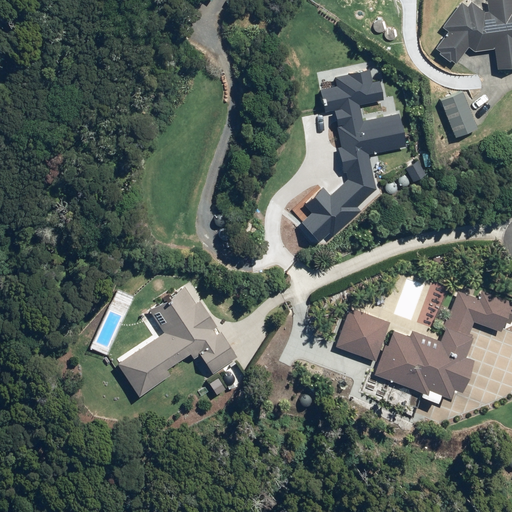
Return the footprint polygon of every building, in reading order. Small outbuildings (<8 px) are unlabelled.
[(448,25),(435,42),(455,57),(468,38),(475,43),(498,41),(500,60),(511,58),(511,4),(511,0),(487,0),(488,8),(481,8),(470,0),(468,0),(466,3),(462,0),(458,0),(442,21),(448,25)] [(332,225),(376,185),(368,150),(405,143),(398,111),(362,119),(358,101),(382,96),(378,77),(370,79),(368,66),(334,73),(336,82),(321,85),(324,100),(336,98),(341,122),(337,123),(347,176),(330,192),(322,183),(305,199),(314,208),(304,217),(316,230),(327,219),(332,225)] [(461,87),(439,96),(454,131),(475,122),(461,87)] [(428,148),(421,150),(423,161),(430,160),(428,148)] [(416,156),(405,163),(411,174),(423,167),(416,156)] [(430,328),(446,285),(426,278),(410,321),(430,328)] [(164,329),(117,358),(136,388),(167,369),(162,361),(196,340),(212,366),(232,354),(218,330),(212,334),(181,283),(148,304),(164,329)] [(374,369),(424,387),(426,381),(446,389),(449,379),(453,381),(465,350),(460,348),(472,316),(499,326),(502,316),(508,318),(511,307),(511,299),(481,288),(478,297),(457,289),(439,337),(411,327),(408,333),(392,328),(387,342),(384,341),(374,369)] [(375,360),(388,321),(345,306),(332,345),(375,360)]
